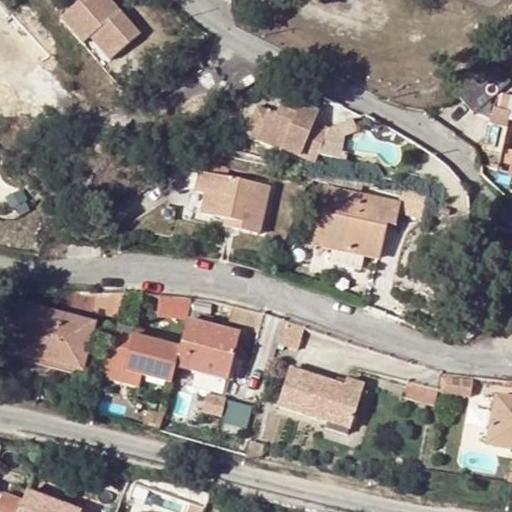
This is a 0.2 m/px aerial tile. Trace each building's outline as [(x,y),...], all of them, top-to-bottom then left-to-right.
[(111,0),(88,0),(65,23),(88,48),(95,41),(116,63),(145,35),(111,0)] [(459,100),(472,116),(509,87),(495,71),(459,100)] [(313,165),(327,131),(312,123),(317,112),(282,95),(273,112),(265,108),(252,135),(313,165)] [(492,109),(502,112),(508,113),(507,120),(511,121),(511,153),(501,151),(498,161),(503,162),(501,173),(496,171),(495,172),(506,190),(511,191),(511,97),(511,99),(501,97),(492,109)] [(252,135),(265,108),(255,103),(242,130),(252,135)] [(508,113),(502,112),(500,119),(507,120),(508,113)] [(326,183),(330,170),(313,166),(308,179),(326,183)] [(195,191),(201,192),(197,214),(224,220),(232,222),(230,230),(254,235),(266,186),(243,181),(245,175),(226,170),(225,177),(200,171),(195,191)] [(357,176),(330,170),(326,183),(355,190),(357,176)] [(392,222),(396,204),(325,189),(315,235),(332,239),(330,249),(361,256),(364,246),(377,249),(384,221),(392,222)] [(230,230),(232,222),(224,220),(222,229),(230,230)] [(313,245),(330,249),(332,239),(315,235),(313,245)] [(377,249),(364,246),(361,256),(375,259),(377,249)] [(358,272),(361,256),(330,249),(326,265),(358,272)] [(94,311),(97,292),(68,290),(67,309),(94,311)] [(122,295),(97,292),(94,311),(106,313),(103,327),(113,330),(114,326),(122,295)] [(94,325),(19,305),(13,326),(27,331),(19,356),(81,372),(94,325)] [(226,323),(238,327),(243,309),(231,306),(226,323)] [(262,314),(243,309),(238,327),(257,332),(262,314)] [(173,368),(192,373),(194,365),(224,373),(235,334),(185,321),(178,349),(173,368)] [(287,335),(293,336),(296,325),(281,321),(276,341),(284,344),(287,335)] [(112,332),(148,342),(150,335),(114,326),(113,330),(112,332)] [(173,368),(178,349),(148,342),(112,332),(103,367),(139,376),(169,384),(173,368)] [(222,381),(224,373),(194,365),(192,373),(222,381)] [(139,376),(103,367),(100,379),(136,388),(139,376)] [(276,407),(324,423),(326,416),(350,423),(362,383),(345,379),(342,385),(287,369),(276,407)] [(452,375),(437,372),(435,387),(449,390),(467,393),(469,378),(452,375)] [(435,389),(405,382),(401,398),(432,405),(435,389)] [(511,444),(511,399),(494,396),(484,447),(507,452),(509,443),(511,444)] [(326,416),(324,423),(348,430),(350,423),(326,416)] [(57,511),(60,505),(26,491),(21,502),(17,511),(57,511)] [(17,511),(21,502),(0,494),(0,511),(17,511)]
